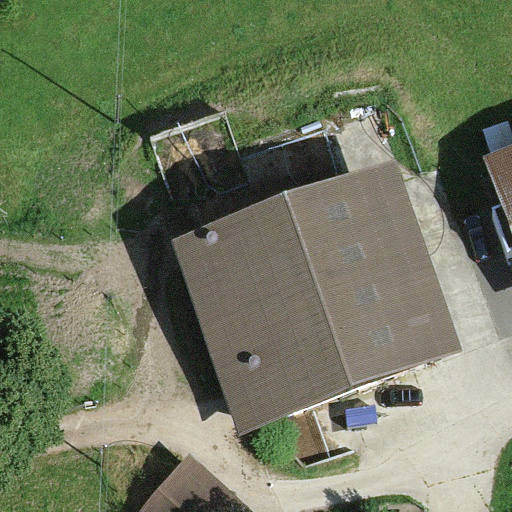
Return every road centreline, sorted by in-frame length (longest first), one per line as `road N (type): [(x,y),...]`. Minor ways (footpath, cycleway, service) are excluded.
road 1 (track): [(268,494),(136,430),(85,430),(0,448)]
road 2 (track): [(268,494),(315,495),(381,479),(511,414)]
